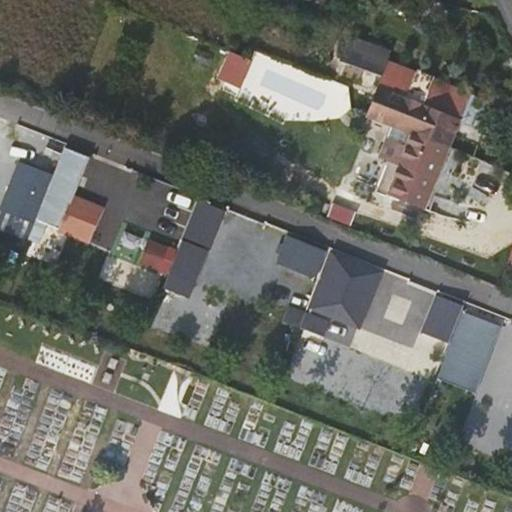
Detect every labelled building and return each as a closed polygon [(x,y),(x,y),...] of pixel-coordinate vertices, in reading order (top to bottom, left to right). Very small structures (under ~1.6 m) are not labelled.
[(412,136),(452,150),(462,124),(381,93),(371,119),(412,136)] [(427,212),(452,150),(412,136),(399,168),(404,171),(393,199),(427,212)] [(52,174),(17,160),(0,202),(0,209),(32,223),(52,174)] [(328,218),(357,224),(363,193),(334,188),(328,218)] [(45,195),(35,221),(42,224),(88,242),(101,208),(68,196),(66,203),(45,195)] [(175,248),(148,238),(138,262),(165,273),(175,248)] [(383,269),(330,248),(307,307),(360,328),(383,269)] [(449,341),(436,376),(478,391),(504,321),(436,296),(423,331),(449,341)] [(299,329),(304,316),(287,309),(282,322),(299,329)] [(299,329),(323,338),(328,325),(304,316),(299,329)]
